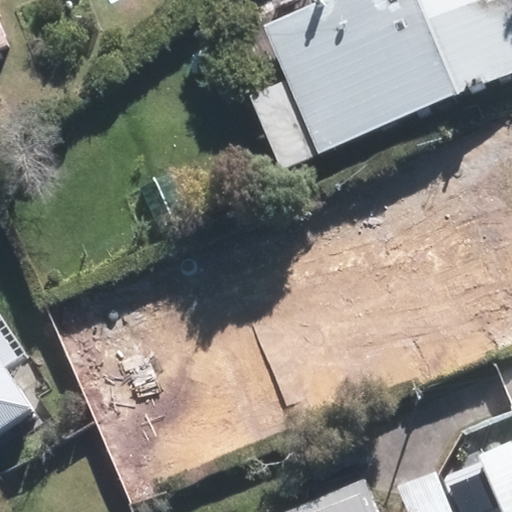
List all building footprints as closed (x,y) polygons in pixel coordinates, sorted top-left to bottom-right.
[(511,0),(322,0),(259,27),(313,153),(511,68),(511,0)] [(0,13),(0,51),(15,44),(0,13)] [(511,114),(421,152),(425,161),(380,180),(422,281),(467,263),(491,323),(511,314),(511,114)] [(124,307),(79,326),(104,387),(149,369),(124,307)] [(0,369),(0,428),(27,410),(0,369)] [(460,511),(443,469),(393,489),(402,511),(460,511)] [(375,511),(364,486),(306,511),(375,511)]
